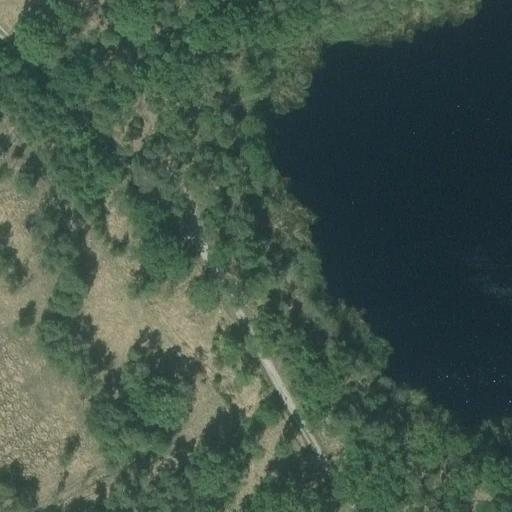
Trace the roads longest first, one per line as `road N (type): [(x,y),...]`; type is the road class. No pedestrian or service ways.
road 1 (track): [(356,511),(197,244)]
road 2 (track): [(197,244),(0,36)]
road 3 (track): [(197,244),(195,215),(135,80),(129,46)]
